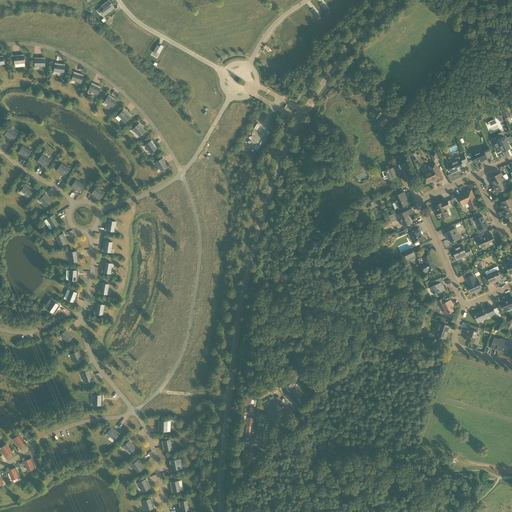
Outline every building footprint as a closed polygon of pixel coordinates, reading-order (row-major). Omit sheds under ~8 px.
[(101,17),(114,7),(109,0),(101,7),(103,10),(98,13),(101,17)] [(328,9),(323,2),(319,5),(324,12),(328,9)] [(321,18),(315,11),(312,13),(318,20),(321,18)] [(310,22),(303,14),(300,17),(307,24),(310,22)] [(161,48),(156,45),(153,49),(158,53),(161,48)] [(25,63),(24,54),(13,56),(15,66),(15,63),(24,62),(25,63)] [(45,67),(45,58),(34,58),(34,69),(35,69),(35,66),(45,66),(45,67)] [(64,73),(65,64),(55,63),(53,74),(54,74),(54,71),(64,72),(64,73)] [(81,83),(84,75),(74,72),(70,82),(71,82),(72,79),(81,82),(81,83)] [(97,95),(101,87),(92,83),(87,93),(89,90),(98,94),(97,95)] [(113,108),(118,100),(109,95),(103,104),(105,101),(113,107),(112,108),(113,108)] [(125,123),(131,117),(124,109),(116,117),(118,115),(126,122),(125,123)] [(502,114),(504,118),(505,119),(511,116),(508,111),(502,114)] [(382,116),(376,124),(382,128),(388,120),(382,116)] [(139,137),(146,131),(139,123),(131,131),(133,129),(140,136),(139,137)] [(9,128),(4,136),(13,142),(19,132),(18,132),(17,135),(9,129),(9,128)] [(505,136),(504,133),(499,135),(499,137),(492,140),(496,148),(500,146),(502,152),(510,149),(505,136)] [(151,154),(158,149),(152,140),(143,147),(145,145),(151,153),(150,154),(151,154)] [(23,146),(18,153),(27,159),(32,150),(31,152),(22,147),(23,146)] [(472,156),(475,164),(481,162),(480,161),(487,158),(484,151),(472,156)] [(468,162),(466,157),(464,153),(459,156),(461,158),(448,164),(448,166),(452,174),(448,175),(449,175),(459,171),(458,168),(460,168),(464,166),(463,164),(468,162)] [(42,154),(37,162),(46,168),(52,159),(52,158),(50,161),(42,155),(42,154)] [(161,172),(168,167),(163,158),(154,164),(156,162),(162,171),(161,171),(161,172)] [(61,163),(56,171),(65,177),(71,167),(69,170),(61,164),(61,163)] [(431,171),(423,175),(426,181),(425,182),(426,183),(426,182),(427,184),(442,177),(435,163),(429,166),(431,171)] [(397,166),(391,168),(389,165),(384,167),(386,170),(382,172),(384,177),(383,177),(384,180),(388,178),(389,179),(395,176),(394,174),(399,171),(397,166)] [(492,186),(505,181),(502,173),(491,178),(493,181),(491,182),(492,186)] [(76,180),(71,187),(80,193),(86,184),(85,183),(84,186),(75,181),(76,180)] [(505,181),(492,186),(493,186),(497,193),(508,188),(505,181)] [(29,197),(34,190),(26,184),(20,193),(21,190),(30,196),(29,197)] [(96,187),(91,194),(100,200),(106,191),(104,193),(96,188),(96,187)] [(469,207),(471,211),(479,207),(472,192),(470,193),(470,191),(466,193),(465,192),(462,193),(462,194),(458,196),(463,205),(465,204),(467,208),(469,207)] [(405,196),(404,192),(394,197),(399,208),(407,205),(403,197),(405,196)] [(47,207),(53,201),(46,193),(38,201),(40,199),(47,206),(47,207)] [(503,211),(511,206),(511,197),(501,203),(504,210),(503,210),(503,211)] [(441,217),(442,219),(449,216),(446,209),(450,207),(448,201),(443,203),(436,206),(438,210),(436,211),(437,213),(439,218),(441,217)] [(511,206),(503,211),(505,214),(507,214),(508,217),(511,215),(511,206)] [(403,226),(411,223),(407,215),(413,213),(411,209),(398,215),(397,212),(388,216),(391,222),(400,218),(403,226)] [(52,228),(60,223),(54,214),(45,220),(45,221),(47,219),(53,227),(52,228)] [(479,230),(487,227),(488,226),(487,223),(486,223),(484,221),(485,220),(483,216),(480,218),(479,215),(474,217),(475,220),(479,230)] [(116,222),(107,220),(105,231),(116,232),(113,232),(115,222),(116,222)] [(424,239),(418,227),(408,232),(413,244),(424,239)] [(449,237),(451,243),(460,238),(456,229),(445,233),(447,237),(449,237)] [(60,247),(68,243),(63,233),(54,238),(56,237),(60,246),(60,247)] [(480,244),(483,249),(496,243),(492,235),(487,237),(480,240),(481,243),(480,244)] [(113,242),(104,241),(102,251),(113,253),(110,252),(112,243),(113,243),(113,242)] [(465,250),(463,247),(462,245),(453,249),(454,252),(453,252),(456,258),(458,257),(459,260),(469,255),(469,256),(473,255),(470,248),(465,250)] [(416,258),(413,251),(412,248),(403,252),(407,262),(416,258)] [(70,263),(79,261),(77,251),(67,253),(70,253),(71,263),(70,263)] [(429,254),(422,258),(419,259),(424,272),(428,271),(435,268),(435,267),(434,268),(431,261),(432,261),(429,254)] [(112,264),(103,262),(102,273),(113,274),(110,274),(111,264),(112,264)] [(501,279),(498,270),(499,270),(498,266),(493,269),(495,272),(487,275),(491,284),(494,283),(494,282),(501,279)] [(69,281),(77,281),(78,271),(67,270),(70,270),(70,280),(69,280),(69,281)] [(475,291),(482,288),(479,281),(476,282),(473,275),(466,278),(469,285),(468,286),(471,293),(471,292),(475,291)] [(440,296),(441,296),(441,295),(441,294),(442,294),(442,293),(442,292),(441,292),(441,291),(444,290),(441,284),(443,283),(441,278),(431,282),(429,280),(425,282),(427,288),(430,287),(431,291),(434,290),(435,293),(434,294),(434,295),(434,296),(435,296),(436,296),(436,297),(437,297),(438,297),(439,297),(439,296),(440,296)] [(109,284),(100,283),(98,293),(109,295),(106,294),(108,285),(109,285),(109,284)] [(75,303),(77,296),(78,293),(68,289),(68,290),(71,291),(67,300),(66,300),(75,303)] [(511,299),(507,301),(507,300),(502,302),(505,310),(511,307),(511,299)] [(47,309),(54,314),(60,306),(51,300),(53,302),(48,310),(47,309)] [(449,313),(451,312),(453,311),(451,305),(453,304),(451,300),(444,302),(445,303),(439,305),(441,309),(443,308),(445,314),(449,312),(449,313)] [(104,305),(96,304),(94,314),(105,316),(105,315),(102,315),(103,305),(104,305)] [(474,314),(478,322),(496,314),(492,306),(474,314)] [(424,318),(419,317),(418,320),(419,320),(417,326),(423,328),(426,320),(424,320),(424,318)] [(438,327),(437,331),(435,331),(434,336),(436,336),(445,339),(450,320),(441,317),(439,324),(439,323),(438,323),(438,324),(437,324),(437,325),(436,325),(436,326),(437,326),(437,327),(438,327)] [(477,332),(479,328),(475,326),(474,330),(473,329),(472,330),(468,329),(467,333),(469,333),(466,341),(477,344),(480,336),(477,335),(478,332),(477,332)] [(67,343),(73,337),(66,329),(58,337),(59,337),(61,335),(68,342),(67,343)] [(500,338),(500,340),(494,338),(491,348),(497,349),(499,349),(498,351),(506,353),(508,348),(510,348),(511,347),(511,343),(509,342),(510,341),(500,338)] [(75,364),(83,360),(79,351),(69,355),(69,356),(72,354),(76,363),(75,364)] [(85,383),(94,380),(90,370),(80,374),(83,373),(86,382),(85,383)] [(291,383),(285,387),(288,391),(293,399),(299,396),(294,387),(291,383)] [(93,405),(102,406),(103,395),(92,395),(95,395),(94,405),(93,405)] [(275,407),(274,407),(273,406),(270,407),(270,408),(269,409),(267,410),(271,417),(273,422),(276,420),(275,417),(278,416),(275,410),(276,409),(275,407)] [(252,438),(255,418),(247,417),(244,437),(252,438)] [(168,421),(159,421),(158,431),(169,432),(166,431),(167,422),(168,422),(168,421)] [(114,440),(120,434),(112,427),(105,435),(105,436),(107,433),(115,440),(114,440)] [(16,437),(13,440),(19,448),(28,441),(27,441),(25,443),(19,435),(18,436),(17,435),(16,436),(16,437)] [(170,439),(161,441),(163,452),(174,449),(171,450),(169,440),(170,440),(170,439)] [(130,454),(136,448),(129,440),(121,448),(122,448),(124,446),(130,453),(130,454)] [(3,447),(0,448),(0,449),(5,457),(14,451),(12,453),(6,444),(5,445),(4,445),(2,446),(3,447)] [(28,471),(30,470),(30,471),(32,470),(32,469),(36,468),(32,459),(22,463),(25,462),(28,471)] [(178,459),(169,461),(171,471),(182,469),(179,470),(177,460),(178,460),(178,459)] [(137,473),(144,468),(138,460),(129,466),(130,466),(132,464),(138,473),(137,473)] [(16,468),(6,472),(9,471),(13,480),(14,480),(15,480),(17,479),(17,478),(20,477),(16,468)] [(143,492),(151,488),(146,479),(136,483),(136,484),(139,482),(143,491),(143,492)] [(178,481),(170,482),(172,493),(182,491),(182,490),(180,491),(178,481),(179,481),(178,481)] [(146,511),(154,508),(151,498),(141,501),(141,502),(144,501),(147,510),(146,511)] [(187,500),(178,502),(180,511),(182,511),(191,510),(188,511),(186,501),(187,501),(187,500)]
